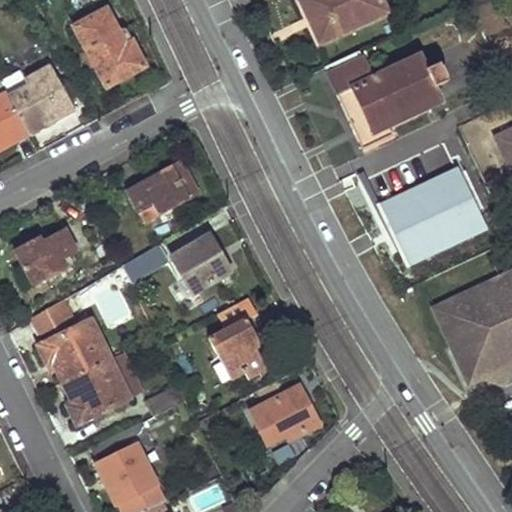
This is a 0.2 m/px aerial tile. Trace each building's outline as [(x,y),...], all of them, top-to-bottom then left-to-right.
[(299,0),(319,43),(385,12),(379,0),(299,0)] [(105,10),(72,28),(105,88),(144,66),(125,30),(122,29),(117,31),(105,10)] [(360,53),(324,69),(327,76),(362,60),(360,53)] [(327,76),(362,150),(391,137),(387,128),(440,103),(419,58),(371,80),(362,60),(327,76)] [(7,97),(27,134),(71,110),(58,87),(48,68),(25,80),(28,85),(7,97)] [(0,149),(27,134),(7,97),(5,93),(0,95),(0,149)] [(458,362),(468,384),(482,378),(511,363),(511,130),(496,138),(511,172),(511,273),(433,309),(458,362)] [(126,189),(139,214),(154,206),(160,216),(198,195),(180,161),(151,177),(154,182),(145,187),(142,181),(126,189)] [(457,171),(381,205),(409,267),(486,231),(457,171)] [(154,182),(151,177),(142,181),(145,187),(154,182)] [(13,251),(32,287),(66,269),(62,259),(76,252),(64,229),(40,241),(38,238),(13,251)] [(170,257),(191,296),(228,274),(216,254),(218,252),(208,235),(170,257)] [(122,266),(131,283),(167,263),(157,246),(122,266)] [(109,359),(91,320),(75,328),(62,302),(32,319),(44,343),(38,346),(47,364),(52,362),(62,382),(109,359)] [(244,321),(208,340),(217,357),(229,380),(243,373),(246,379),(264,369),(254,349),(258,346),(244,321)] [(141,392),(122,353),(109,359),(62,382),(73,404),(67,407),(76,425),(141,392)] [(511,363),(482,378),(502,385),(506,375),(511,371),(511,363)] [(179,385),(145,402),(152,417),(186,400),(179,385)] [(303,395),(299,386),(293,389),(297,398),(303,395)] [(249,411),(266,445),(283,436),(287,442),(318,425),(303,395),(297,398),(293,389),(249,411)] [(140,422),(90,447),(97,461),(94,463),(102,479),(104,478),(120,511),(142,511),(160,503),(162,502),(136,448),(149,442),(140,422)] [(164,511),(160,503),(142,511),(164,511)]
